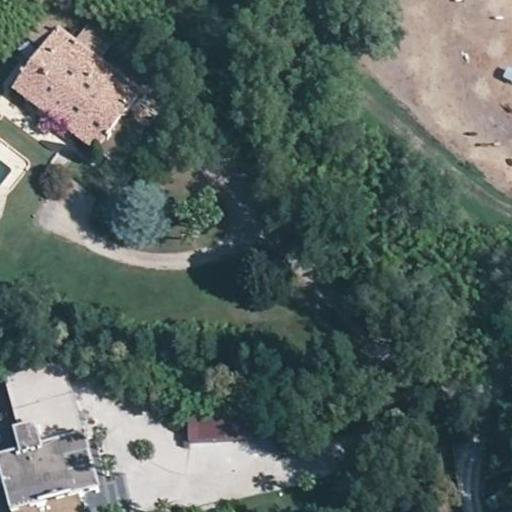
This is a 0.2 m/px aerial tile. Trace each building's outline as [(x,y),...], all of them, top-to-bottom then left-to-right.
[(56,34),(57,33),(41,22),(40,22),(26,41),(42,53),(56,34)] [(44,120),(54,128),(94,158),(96,156),(117,127),(141,94),(57,32),(57,33),(56,34),(42,53),(11,97),(44,120)] [(47,138),(54,128),(44,120),(36,130),(47,138)] [(139,143),(117,127),(96,156),(118,172),(139,143)] [(79,511),(76,498),(99,492),(67,363),(1,379),(21,457),(0,462),(0,477),(3,490),(9,511),(79,511)] [(190,411),(190,442),(263,443),(263,412),(190,411)]
